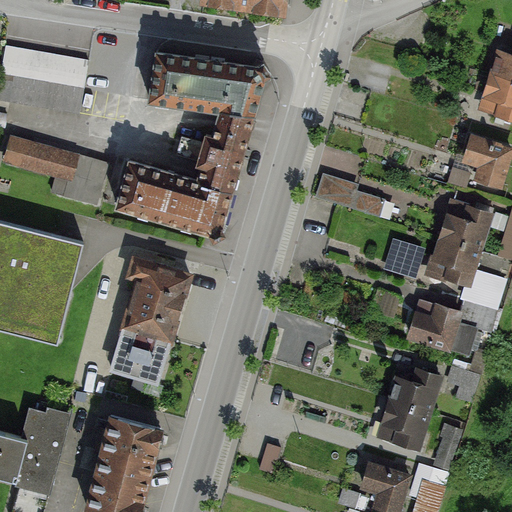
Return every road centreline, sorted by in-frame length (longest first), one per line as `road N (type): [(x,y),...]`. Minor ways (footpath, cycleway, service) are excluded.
road 1 (tertiary): [(312,48),(311,84),(188,511)]
road 2 (residential): [(4,0),(312,48)]
